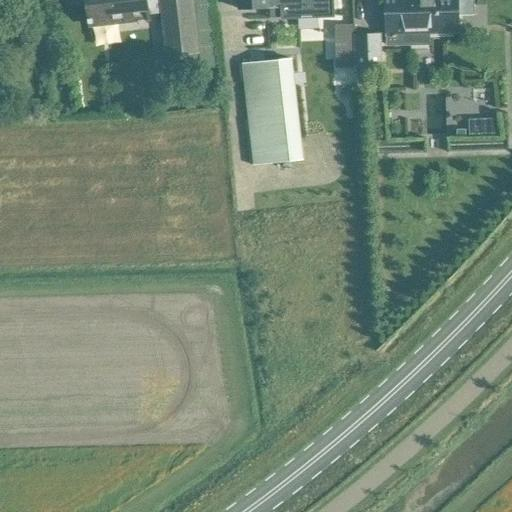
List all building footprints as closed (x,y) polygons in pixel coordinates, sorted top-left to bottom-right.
[(149,19),(147,0),(87,0),(91,26),(149,19)] [(199,53),(195,17),(193,0),(168,0),(161,1),(167,57),(199,53)] [(240,0),(241,9),(267,8),(289,7),(288,0),(240,0)] [(460,15),(463,15),(475,15),(474,0),(384,0),(385,13),(386,37),(387,37),(387,47),(432,45),(431,36),(461,35),(460,15)] [(357,71),(381,69),(379,35),(355,36),(357,71)] [(242,65),(246,102),(236,103),(238,120),(248,118),(253,166),(304,160),(293,59),(242,65)] [(497,118),(470,119),(470,135),(498,135),(497,118)]
